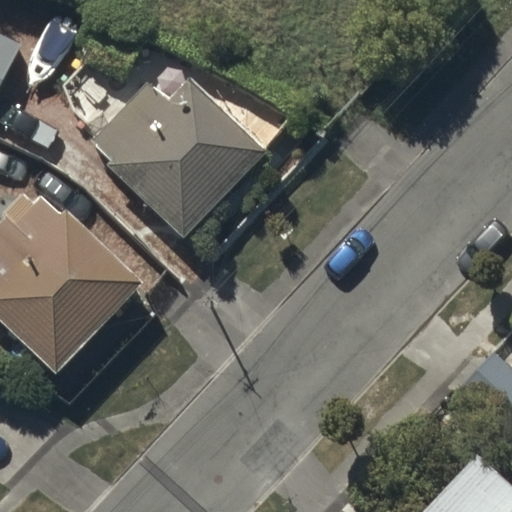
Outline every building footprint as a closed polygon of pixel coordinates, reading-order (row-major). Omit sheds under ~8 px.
[(100,19),(80,53),(122,77),(142,43),(100,19)] [(0,82),(21,41),(0,30),(0,82)] [(264,150),(189,79),(167,101),(146,81),(91,138),(110,156),(104,162),(182,236),(264,150)] [(59,214),(40,196),(32,205),(20,194),(0,215),(0,313),(54,365),(140,276),(67,206),(59,214)] [(511,369),(492,351),(458,389),(511,439),(511,369)] [(511,511),(511,484),(473,448),(411,511),(511,511)]
